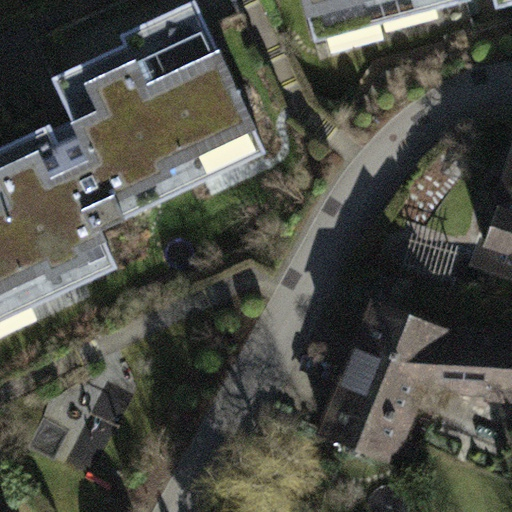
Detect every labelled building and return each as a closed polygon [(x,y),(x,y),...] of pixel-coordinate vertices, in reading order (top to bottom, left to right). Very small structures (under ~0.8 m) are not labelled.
[(269,142),(206,0),(120,0),(39,36),(58,79),(0,103),(0,308),(138,248),(120,207),(269,142)] [(511,0),(311,0),(318,25),(404,0),(494,0),(497,9),(511,4),(511,0)] [(511,102),(505,101),(469,230),(511,242),(511,102)] [(444,297),(365,270),(318,410),(396,436),(418,373),(511,375),(511,311),(440,309),(444,297)] [(11,511),(0,497),(0,511),(11,511)]
